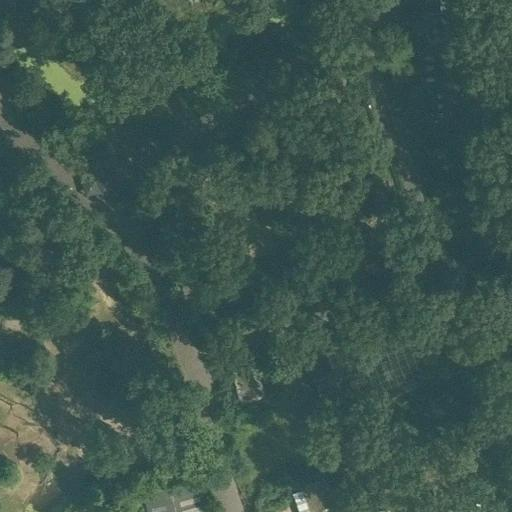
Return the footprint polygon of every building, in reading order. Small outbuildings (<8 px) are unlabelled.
[(439,0),(440,5),(440,9),(458,9),(457,0),(439,0)] [(451,120),(440,8),(418,10),(429,122),(451,120)] [(463,176),(473,174),(470,149),(459,150),(463,176)] [(98,160),(82,164),(86,178),(87,180),(103,176),(98,160)] [(402,233),(380,242),(385,254),(407,245),(402,233)] [(437,297),(320,339),(325,353),(307,360),(318,390),(337,384),(347,412),(463,370),(437,297)] [(250,367),(233,373),(239,388),(237,388),(242,401),(261,394),(257,381),(253,382),(251,379),(254,377),(250,367)] [(107,427),(94,429),(88,447),(110,462),(125,455),(119,434),(107,427)] [(324,476),(301,485),(310,511),(334,503),(324,476)] [(205,511),(206,511),(198,478),(140,491),(141,494),(144,511),(205,511)]
